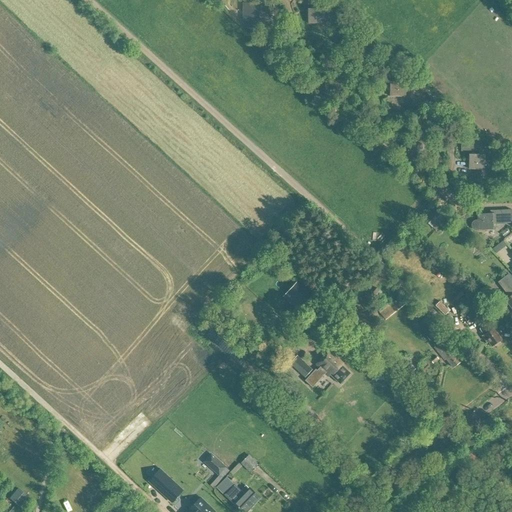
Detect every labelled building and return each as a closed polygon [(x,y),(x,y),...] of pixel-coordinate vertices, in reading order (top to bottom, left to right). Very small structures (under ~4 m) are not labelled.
[(319,6),(319,0),(307,0),(308,24),(324,23),(324,6),(319,6)] [(266,4),(243,4),(243,20),(245,20),(245,28),(268,28),(268,9),(266,9),(266,4)] [(277,41),(269,48),(275,55),(283,49),(277,41)] [(361,54),(368,61),(380,49),(373,41),(361,54)] [(406,96),(406,80),(399,79),(399,73),(387,73),(387,82),(390,82),(390,96),(406,96)] [(325,92),(342,91),(342,82),(343,82),(343,75),(325,76),(325,92)] [(401,159),(419,160),(419,151),(420,151),(421,144),(401,143),(401,159)] [(469,145),(468,169),(484,169),(485,162),(490,162),(490,147),(478,146),(478,145),(469,145)] [(436,230),(448,217),(436,205),(424,219),(436,230)] [(502,223),(502,215),(504,215),(505,215),(506,214),(507,213),(507,212),(508,211),(508,210),(493,211),(493,213),(477,214),(478,220),(476,220),(474,220),(473,221),(472,222),(471,224),(471,225),(471,226),(471,227),(472,228),(473,229),(474,230),(496,229),(496,220),(497,220),(497,223),(502,223)] [(505,240),(494,247),(498,252),(509,245),(505,240)] [(511,279),(508,274),(498,282),(509,297),(505,300),(511,309),(511,279)] [(298,278),(286,292),(302,305),(313,292),(298,278)] [(376,299),(381,292),(377,288),(371,295),(376,299)] [(459,304),(468,296),(462,290),(453,298),(459,304)] [(487,305),(476,293),(470,299),(480,311),(487,305)] [(380,313),(385,320),(405,305),(399,298),(380,313)] [(489,317),(497,329),(504,324),(496,312),(489,317)] [(491,347),(501,340),(488,322),(479,329),(484,334),(481,336),(485,341),(486,340),(491,347)] [(426,337),(430,341),(439,334),(436,330),(426,337)] [(459,362),(449,348),(450,347),(444,340),(433,348),(442,360),(445,358),(452,367),(459,362)] [(312,388),(325,374),(328,376),(330,374),(340,384),(349,373),(341,366),(343,364),(328,350),(315,365),(318,367),(305,382),(312,388)] [(435,355),(430,359),(433,363),(438,359),(435,355)] [(305,377),(311,370),(296,356),(290,363),(305,377)] [(309,425),(317,417),(302,401),(294,409),(309,425)] [(223,478),(229,471),(226,468),(226,467),(211,453),(203,462),(218,476),(219,475),(221,476),(223,478)] [(257,463),(249,455),(240,463),(249,472),(257,463)] [(159,469),(148,481),(171,502),(182,490),(159,469)] [(238,509),(241,511),(246,511),(261,498),(249,487),(248,488),(246,485),(241,490),(234,484),(224,495),(234,505),(233,506),(237,510),(238,509)] [(30,496),(20,488),(12,498),(21,506),(30,496)] [(207,503),(200,497),(185,511),(213,511),(215,511),(207,503)]
